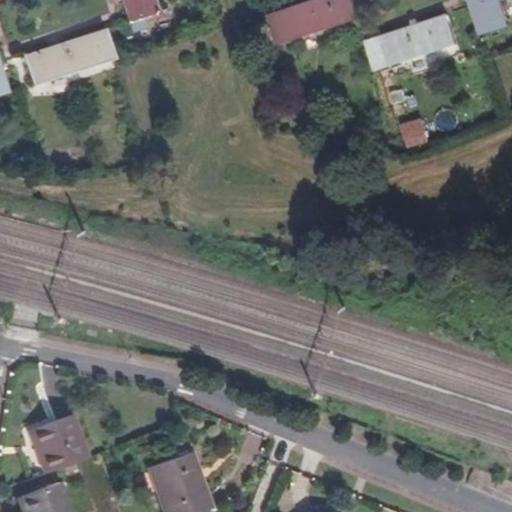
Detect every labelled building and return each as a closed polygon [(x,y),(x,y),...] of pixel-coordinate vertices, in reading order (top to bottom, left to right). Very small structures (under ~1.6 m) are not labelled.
[(120,0),(129,27),(134,41),(154,34),(149,19),(159,16),(155,2),(162,0),(120,0)] [(278,43),(359,17),(353,0),(309,0),(269,13),(278,43)] [(470,0),(482,36),(510,27),(501,0),(470,0)] [(375,69),(458,44),(449,15),(367,41),(375,69)] [(265,37),(261,23),(251,27),(256,41),(265,37)] [(32,88),(113,61),(104,32),(23,59),(32,88)] [(394,104),(407,101),(404,90),(391,93),(394,104)] [(432,141),(425,116),(403,123),(411,148),(432,141)] [(37,476),(80,460),(66,419),(23,434),(37,476)] [(160,511),(198,511),(208,508),(198,479),(194,480),(184,454),(145,468),(160,511)] [(62,511),(53,483),(11,498),(16,511),(62,511)]
